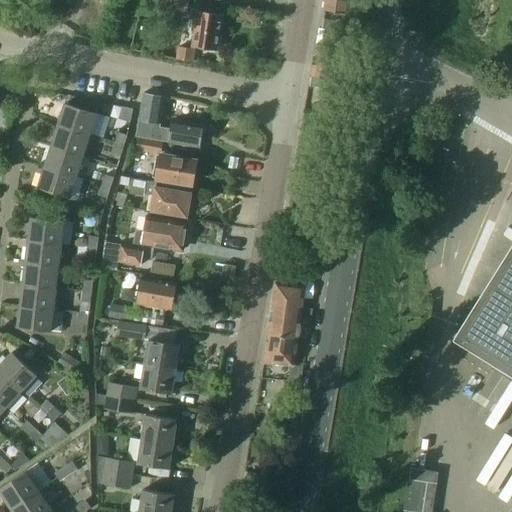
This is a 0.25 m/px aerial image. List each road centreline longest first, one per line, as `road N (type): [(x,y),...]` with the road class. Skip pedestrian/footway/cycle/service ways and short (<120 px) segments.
road 1 (secondary): [(300,511),(383,0)]
road 2 (unclassified): [(221,511),(287,104)]
road 3 (residential): [(36,47),(287,104)]
road 4 (residential): [(0,249),(36,47)]
